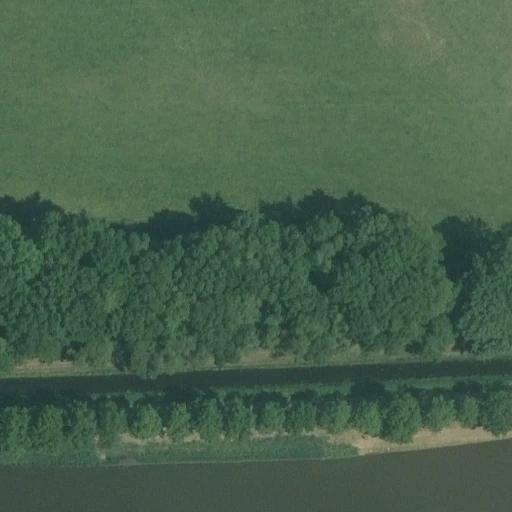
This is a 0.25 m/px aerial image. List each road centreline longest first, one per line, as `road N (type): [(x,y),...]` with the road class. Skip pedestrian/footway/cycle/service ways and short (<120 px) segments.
road 1 (unclassified): [(0,418),(511,400)]
road 2 (track): [(511,297),(0,310)]
